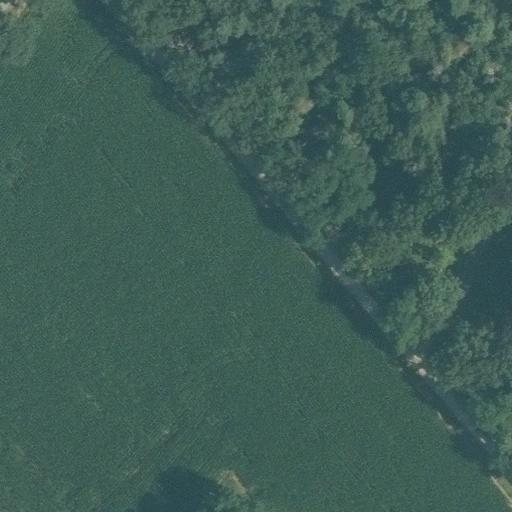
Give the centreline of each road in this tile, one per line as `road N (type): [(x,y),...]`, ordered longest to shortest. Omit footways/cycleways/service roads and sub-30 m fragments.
road 1 (unclassified): [(115,0),(511,472)]
road 2 (unknown): [(428,374),(461,323),(490,242),(511,209)]
